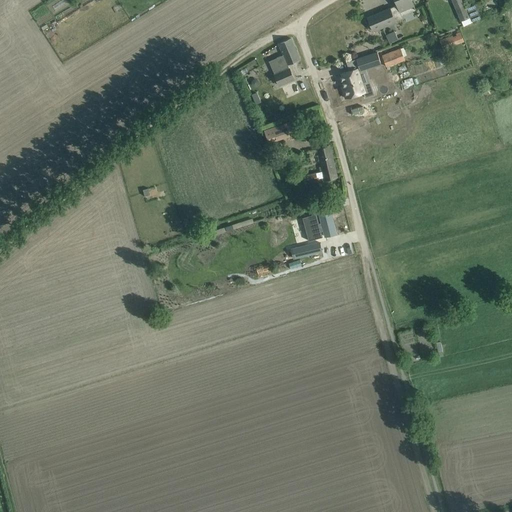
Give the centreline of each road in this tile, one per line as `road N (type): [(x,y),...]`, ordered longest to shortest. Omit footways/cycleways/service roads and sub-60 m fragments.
road 1 (track): [(0,243),(248,47),(297,23)]
road 2 (track): [(433,511),(359,249)]
road 3 (unclassified): [(359,249),(297,23),(326,0)]
